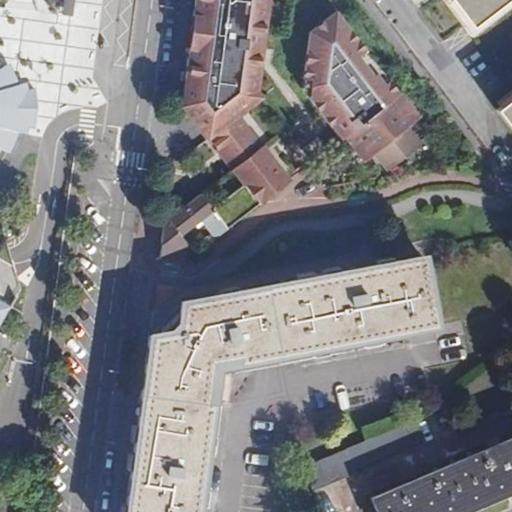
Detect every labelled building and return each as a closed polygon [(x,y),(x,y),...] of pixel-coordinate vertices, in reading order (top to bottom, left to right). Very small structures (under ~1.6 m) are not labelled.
[(201,0),(199,16),(192,89),(189,114),(198,125),(236,173),(263,206),(359,129),(392,103),(400,95),(340,12),(315,34),(307,81),(266,91),(275,0),(201,0)] [(450,0),(471,27),(507,0),(450,0)] [(0,167),(0,168),(7,162),(18,148),(21,141),(24,131),(26,122),(26,111),(25,100),(23,94),(16,79),(4,65),(0,61),(0,167)] [(511,101),(499,112),(511,128),(511,101)] [(425,146),(392,103),(359,129),(393,172),(425,146)] [(31,133),(46,136),(49,117),(34,115),(31,133)] [(221,217),(204,198),(187,212),(173,223),(186,240),(221,217)] [(165,320),(150,336),(146,363),(141,402),(222,414),(227,376),(256,371),(251,342),(276,338),(281,366),(357,352),(356,343),(367,341),(367,336),(435,324),(422,258),(313,278),(182,302),(165,320)] [(0,360),(29,316),(0,298),(0,360)] [(272,368),(281,366),(276,338),(251,342),(256,371),(272,368)] [(222,414),(141,402),(139,423),(139,425),(136,442),(154,444),(156,435),(186,439),(185,448),(216,453),(222,414)] [(427,447),(415,419),(401,429),(306,468),(316,492),(427,447)] [(208,511),(216,453),(185,448),(186,439),(156,435),(154,444),(136,442),(126,511),(208,511)] [(511,442),(374,499),(379,511),(453,511),(511,488),(511,442)]
